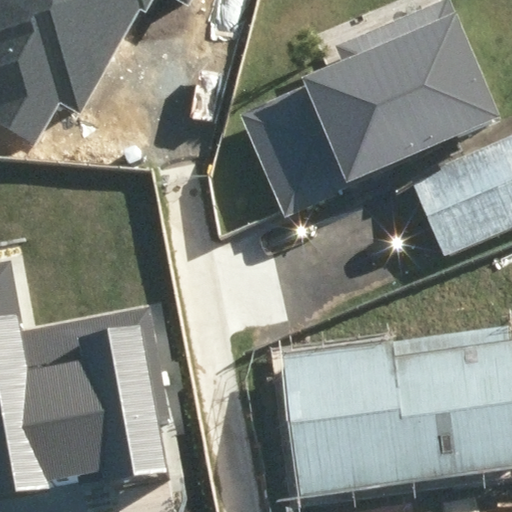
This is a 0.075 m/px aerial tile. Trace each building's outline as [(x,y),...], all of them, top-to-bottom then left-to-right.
[(0,0),(0,125),(34,145),(60,99),(78,109),(138,3),(147,7),(150,0),(175,0),(190,8),(195,0),(0,0)] [(292,87),(295,94),(234,121),(278,222),(307,209),(308,212),(334,200),(332,197),(364,183),(363,179),(491,122),(450,30),(455,28),(444,2),(330,53),(336,67),(292,87)] [(511,143),(409,188),(440,259),(511,228),(511,143)] [(0,499),(165,472),(156,421),(168,419),(149,308),(24,329),(12,256),(0,257),(0,499)] [(511,470),(511,326),(511,323),(282,356),(302,500),(511,470)]
